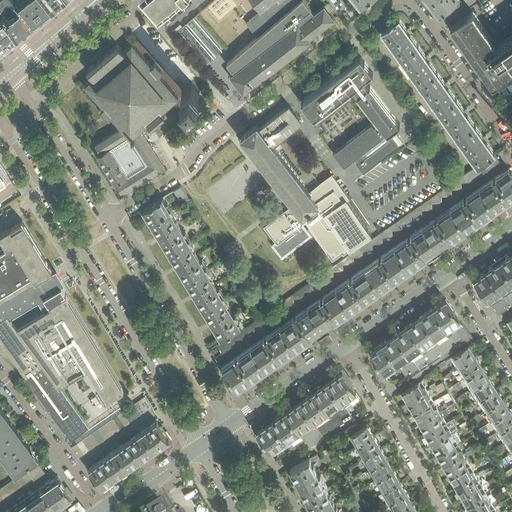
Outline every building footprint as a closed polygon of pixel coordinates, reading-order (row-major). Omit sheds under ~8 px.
[(33,26),(19,8),(20,8),(15,2),(13,0),(0,0),(0,10),(5,18),(19,37),(20,36),(20,37),(33,26)] [(33,26),(49,14),(57,8),(50,0),(17,0),(15,2),(20,8),(19,8),(33,26)] [(160,17),(179,0),(141,0),(147,7),(149,5),(152,8),(150,10),(158,20),(160,18),(161,18),(160,17)] [(309,38),(334,19),(328,11),(332,8),(331,5),(329,2),(314,13),(311,9),(304,0),(299,0),(293,6),(288,0),(252,0),(271,25),(227,63),(232,70),(233,70),(234,72),(230,75),(230,76),(231,75),(239,86),(238,86),(239,86),(243,92),(311,40),(309,38)] [(342,0),(336,0),(336,1),(344,11),(348,7),(342,0)] [(440,15),(458,0),(431,0),(429,2),(440,15)] [(344,11),(336,1),(331,5),(332,8),(339,16),(344,11)] [(19,37),(5,18),(0,10),(0,48),(1,50),(10,44),(11,43),(19,37)] [(511,68),(506,60),(511,56),(511,34),(496,46),(472,11),(450,26),(492,87),(511,72),(511,68)] [(418,45),(409,31),(399,17),(381,29),(401,57),(418,45)] [(123,193),(165,167),(141,130),(148,124),(151,127),(164,116),(161,112),(178,97),(159,74),(162,72),(155,63),(152,66),(132,43),(123,51),(117,44),(110,50),(111,51),(107,54),(107,53),(104,55),(104,56),(103,57),(101,59),(100,58),(98,61),(95,64),(94,64),(87,70),(93,77),(84,84),(104,107),(101,110),(108,118),(111,115),(121,128),(95,144),(101,153),(98,155),(115,183),(116,183),(123,193)] [(437,71),(428,58),(418,45),(401,57),(420,83),(437,71)] [(398,145),(391,136),(390,137),(387,133),(400,124),(399,123),(370,85),(369,84),(369,85),(364,78),(372,72),(372,73),(373,72),(360,56),(360,57),(330,80),(301,101),(314,118),(315,117),(314,117),(354,86),(359,93),(357,94),(358,94),(380,122),(374,127),(371,123),(333,153),(344,167),(355,158),(358,162),(356,163),(363,172),(398,145)] [(456,98),(447,85),(437,71),(420,83),(439,110),(456,98)] [(200,92),(191,82),(182,90),(190,100),(200,92)] [(475,125),(466,112),(456,98),(439,110),(458,138),(475,125)] [(301,223),(306,220),(332,259),(343,252),(343,253),(371,234),(346,199),(348,198),(332,174),(309,192),(272,144),(301,121),(289,105),(260,128),(257,124),(241,136),(248,146),(250,148),(293,204),(265,226),(277,242),(273,245),(282,256),(310,234),(301,223)] [(495,153),(485,139),(475,125),(458,138),(478,165),(494,153),(495,153)] [(500,162),(494,153),(478,165),(457,179),(459,182),(461,182),(471,181),(500,162)] [(511,171),(511,169),(510,170),(509,168),(505,170),(495,177),(497,179),(494,181),(493,179),(479,188),(495,211),(497,209),(499,211),(509,204),(508,201),(511,199),(511,200),(511,171)] [(461,188),(461,182),(459,182),(457,179),(447,186),(449,189),(451,189),(461,188)] [(187,195),(181,185),(173,190),(179,200),(187,195)] [(452,195),(451,189),(449,189),(447,186),(437,193),(439,196),(441,196),(452,195)] [(495,211),(479,188),(466,197),(467,200),(466,200),(465,201),(463,199),(450,208),(466,231),(468,230),(470,231),(480,224),(479,222),(482,219),(484,221),(494,214),(493,212),(495,211)] [(442,202),(441,196),(439,196),(437,193),(427,200),(429,203),(431,203),(442,202)] [(151,222),(172,209),(164,196),(143,209),(151,222)] [(432,209),(431,203),(429,203),(427,200),(417,207),(420,210),(421,210),(432,209)] [(422,216),(421,210),(420,210),(417,207),(408,214),(410,217),(412,216),(422,216)] [(466,231),(450,208),(437,217),(438,220),(437,221),(436,221),(434,219),(422,228),(438,250),(453,240),(455,241),(465,234),(464,232),(466,231)] [(188,241),(180,227),(171,212),(173,210),(172,209),(151,222),(169,252),(188,241)] [(412,222),(412,216),(410,217),(408,214),(398,220),(400,223),(402,223),(412,222)] [(124,389),(66,293),(63,295),(63,293),(66,292),(62,285),(55,289),(46,274),(53,271),(22,220),(6,230),(0,233),(0,234),(5,243),(0,245),(0,339),(30,380),(31,379),(36,386),(35,387),(71,437),(89,425),(88,424),(94,420),(85,408),(80,412),(59,384),(81,371),(83,374),(90,369),(108,399),(124,389)] [(402,229),(402,223),(400,223),(398,220),(388,227),(390,230),(392,230),(402,229)] [(392,236),(392,230),(390,230),(388,227),(378,234),(381,237),(382,237),(392,236)] [(438,250),(422,228),(410,236),(412,239),(409,240),(408,238),(394,247),(410,269),(412,268),(414,270),(424,263),(423,261),(426,259),(429,259),(438,253),(438,250)] [(383,243),(382,237),(381,237),(378,234),(368,241),(371,244),(372,244),(383,243)] [(205,269),(197,255),(188,241),(169,252),(186,281),(205,269)] [(373,250),(372,244),(371,244),(368,241),(358,248),(360,251),(362,251),(373,250)] [(238,242),(237,242),(227,248),(226,248),(226,249),(232,259),(233,259),(244,253),(244,252),(238,242)] [(410,269),(394,247),(381,256),(382,259),(381,260),(380,260),(378,258),(365,267),(382,292),(384,290),(384,291),(394,283),(393,281),(397,279),(399,280),(409,273),(408,270),(410,269)] [(363,257),(362,251),(360,251),(358,248),(349,254),(351,258),(353,257),(363,257)] [(511,252),(499,262),(511,280),(511,252)] [(353,263),(353,257),(351,258),(349,254),(339,262),(341,265),(343,265),(343,264),(353,263)] [(343,270),(343,265),(341,265),(339,262),(329,268),(331,271),(333,271),(343,270)] [(511,304),(511,280),(499,262),(474,279),(491,304),(497,313),(498,314),(511,304)] [(382,292),(365,267),(351,277),(353,279),(351,281),(349,278),(336,288),(351,310),(353,309),(355,311),(365,304),(364,301),(368,299),(370,301),(380,293),(382,292)] [(333,277),(333,271),(331,271),(329,268),(319,275),(321,278),(323,278),(333,277)] [(222,297),(214,283),(205,269),(186,281),(204,309),(222,297)] [(324,284),(323,278),(321,278),(319,275),(309,282),(312,285),(313,285),(324,284)] [(314,291),(313,285),(312,285),(309,282),(299,289),(302,292),(304,292),(314,291)] [(351,310),(336,288),(322,297),(324,299),(323,300),(322,301),(320,299),(308,307),(324,330),(339,319),(341,321),(350,314),(349,312),(351,310)] [(304,298),(304,292),(302,292),(299,289),(290,296),(292,299),(293,298),(304,298)] [(294,304),(293,298),(292,299),(290,296),(280,302),(282,305),(284,305),(294,304)] [(244,328),(235,313),(232,315),(222,297),(204,309),(221,337),(239,326),(241,330),(244,328)] [(473,338),(446,299),(421,316),(444,350),(447,355),(467,343),(467,342),(473,338)] [(284,311),(284,305),(282,305),(280,302),(270,309),(272,312),(274,312),(284,311)] [(324,330),(308,307),(296,316),(297,318),(295,320),(293,317),(280,327),(295,349),(297,348),(299,350),(309,343),(308,340),(324,330)] [(274,318),(274,312),(272,312),(270,309),(261,316),(262,317),(263,319),(264,319),(274,318)] [(444,350),(421,316),(396,334),(413,358),(418,355),(427,368),(441,359),(438,354),(444,350)] [(265,325),(264,319),(263,319),(262,317),(251,323),(253,326),(254,326),(265,325)] [(255,332),(254,326),(253,326),(251,323),(244,328),(241,330),(243,333),(244,333),(255,332)] [(295,349),(280,327),(266,336),(268,338),(266,340),(264,338),(251,347),(266,370),(268,368),(270,370),(280,363),(279,360),(282,358),(285,360),(295,353),(294,350),(295,349)] [(245,339),(244,333),(243,333),(241,330),(231,336),(233,340),(235,339),(245,339)] [(413,358),(396,334),(370,351),(387,376),(400,367),(405,375),(409,373),(413,379),(422,373),(413,358)] [(332,340),(330,338),(329,335),(320,341),(322,344),(321,344),(323,346),(332,340)] [(235,345),(235,339),(233,340),(231,336),(222,342),(225,347),(235,345)] [(223,354),(235,345),(225,347),(222,342),(217,345),(223,354)] [(457,368),(476,356),(469,345),(450,357),(457,368)] [(266,370),(251,347),(237,356),(239,359),(237,360),(235,358),(221,367),(223,370),(222,370),(226,376),(236,390),(240,391),(251,383),(250,381),(253,378),(255,380),(265,373),(265,371),(266,370)] [(317,353),(314,348),(306,354),(309,358),(317,353)] [(464,378),(483,367),(476,356),(457,368),(464,378)] [(471,389),(489,378),(483,367),(464,378),(471,389)] [(345,405),(359,396),(350,382),(342,371),(314,391),(337,425),(352,416),(345,406),(345,405)] [(412,385),(408,377),(397,383),(402,391),(412,385)] [(477,400),(496,388),(489,378),(471,389),(477,400)] [(421,380),(412,385),(402,391),(401,391),(405,398),(406,398),(408,401),(427,390),(421,380)] [(484,410),(503,399),(496,388),(477,400),(484,410)] [(413,412),(433,400),(427,390),(408,401),(410,404),(409,405),(413,412)] [(337,425),(314,391),(285,411),(309,447),(322,434),(324,433),(337,425)] [(145,396),(138,401),(145,411),(151,406),(145,396)] [(491,421),(510,409),(503,399),(484,410),(491,421)] [(420,422),(439,411),(433,400),(413,412),(417,419),(418,419),(420,422)] [(145,411),(138,401),(133,404),(140,414),(145,411)] [(140,414),(133,404),(128,408),(135,418),(140,414)] [(0,442),(17,431),(0,408),(0,442)] [(135,418),(128,408),(123,411),(130,421),(135,418)] [(449,420),(444,412),(443,409),(439,411),(420,422),(422,426),(421,426),(425,433),(449,420)] [(498,432),(511,423),(511,413),(510,409),(491,421),(498,432)] [(130,421),(123,411),(118,415),(125,425),(130,421)] [(309,447),(285,411),(257,431),(265,442),(274,455),(279,465),(306,451),(309,447)] [(125,425),(118,415),(113,418),(120,428),(125,425)] [(120,428),(113,418),(108,422),(114,432),(120,428)] [(432,443),(459,427),(458,425),(453,428),(449,420),(425,433),(429,440),(430,440),(432,443)] [(158,448),(170,440),(164,431),(164,432),(157,423),(158,422),(157,421),(130,439),(143,458),(146,456),(149,453),(149,454),(154,451),(153,450),(155,449),(157,448),(158,448)] [(114,432),(108,422),(102,426),(109,435),(114,432)] [(374,436),(367,424),(361,428),(357,423),(347,429),(357,446),(374,436)] [(504,442),(511,437),(511,423),(498,432),(504,442)] [(478,433),(488,427),(486,424),(480,428),(476,430),(478,433)] [(109,435),(102,426),(97,429),(104,439),(109,435)] [(457,443),(454,438),(458,435),(456,433),(461,430),(459,427),(432,443),(434,447),(433,447),(437,454),(457,443)] [(104,439),(97,429),(92,433),(99,443),(104,439)] [(37,459),(27,445),(17,431),(0,442),(0,450),(6,458),(4,459),(6,462),(8,461),(17,473),(15,474),(15,475),(36,460),(37,459)] [(99,443),(92,433),(87,436),(94,446),(99,443)] [(94,446),(87,436),(82,440),(89,450),(94,446)] [(380,447),(374,436),(357,446),(363,457),(380,447)] [(141,460),(143,458),(130,439),(103,459),(116,477),(127,469),(129,467),(130,466),(131,467),(138,462),(137,461),(140,459),(141,460)] [(89,450),(82,440),(77,443),(84,453),(89,450)] [(84,453),(77,443),(71,447),(78,457),(84,453)] [(444,464),(463,453),(457,443),(437,454),(441,461),(442,461),(444,464)] [(471,449),(476,446),(474,443),(465,449),(467,452),(471,449)] [(387,459),(380,447),(363,457),(370,468),(387,459)] [(449,475),(469,464),(463,453),(444,464),(446,468),(445,468),(449,475)] [(326,488),(317,472),(311,461),(319,457),(317,454),(310,457),(290,468),(307,499),(326,488)] [(116,477),(103,459),(88,469),(89,470),(90,470),(97,480),(102,487),(116,477)] [(393,470),(387,459),(370,468),(376,480),(393,470)] [(30,475),(41,467),(37,462),(26,469),(30,475)] [(456,485),(476,474),(469,464),(449,475),(453,482),(454,482),(456,485)] [(34,480),(44,472),(41,467),(30,475),(32,478),(34,480)] [(17,488),(32,478),(30,475),(26,469),(11,480),(17,488)] [(400,481),(393,470),(376,480),(383,491),(400,481)] [(461,496),(482,485),(476,474),(456,485),(458,489),(457,489),(461,496)] [(56,476),(24,498),(33,511),(49,511),(71,497),(59,478),(58,479),(56,476)] [(17,488),(11,480),(1,488),(6,496),(17,488)] [(406,492),(400,481),(383,491),(389,502),(406,492)] [(468,506),(488,495),(482,485),(461,496),(465,503),(466,503),(468,506)] [(338,511),(333,501),(326,488),(307,499),(313,511),(338,511)] [(397,511),(412,503),(406,492),(389,502),(394,511),(397,511)] [(470,511),(482,511),(494,506),(488,495),(468,506),(470,510),(469,510),(470,511)] [(33,511),(24,498),(2,511),(33,511)] [(417,511),(412,503),(397,511),(417,511)]
